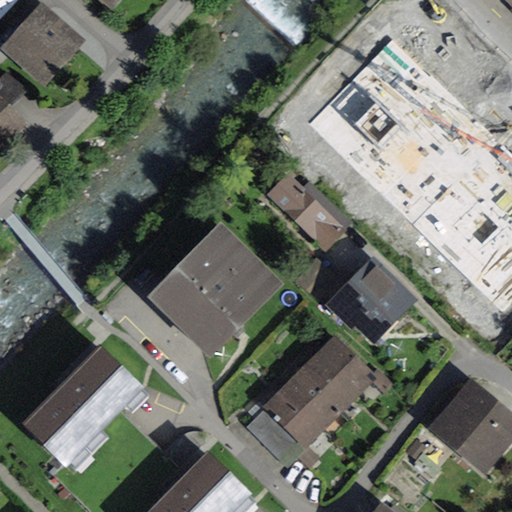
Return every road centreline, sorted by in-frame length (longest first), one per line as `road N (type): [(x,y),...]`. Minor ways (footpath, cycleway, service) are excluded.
road 1 (residential): [(308,511),(117,331)]
road 2 (residential): [(511,382),(491,367),(451,370),(360,496),(337,511)]
road 3 (residential): [(135,64),(0,201)]
